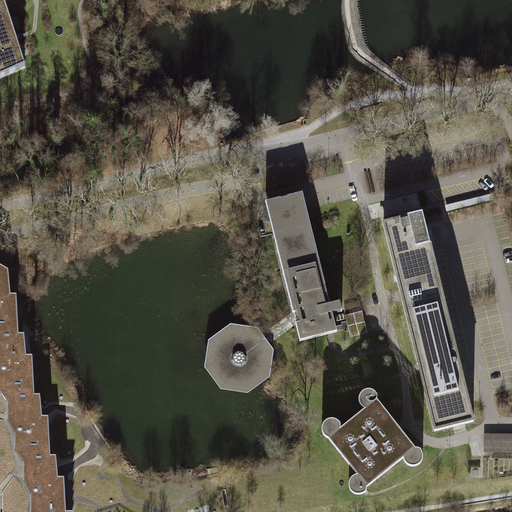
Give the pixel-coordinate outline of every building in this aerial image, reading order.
[(0,0),(0,76),(25,66),(16,38),(4,0),(0,0)] [(301,338),(335,330),(336,327),(302,193),(268,202),(301,338)] [(384,226),(434,431),(457,426),(473,422),(470,409),(427,230),(424,217),(401,222),(384,226)] [(0,270),(0,392),(8,404),(8,417),(8,423),(16,436),(16,453),(23,463),(24,472),(24,484),(31,497),(31,511),(62,511),(61,482),(55,482),(54,471),(53,460),(47,460),(45,420),(39,420),(38,415),(37,399),(31,399),(29,359),(23,359),(22,356),(21,337),(15,337),(13,298),(7,298),(4,273),(0,270)] [(452,278),(447,279),(451,298),(456,297),(452,278)] [(336,327),(337,332),(343,331),(343,333),(349,331),(351,338),(368,333),(363,311),(345,316),(346,322),(341,323),(342,326),(336,327)] [(205,368),(221,390),(248,394),(270,378),(274,351),(258,329),(231,325),(209,341),(205,368)] [(415,448),(377,400),(378,396),(374,392),(368,390),(362,393),(359,396),(358,403),(362,408),(366,409),(340,430),(340,425),(336,421),(329,420),(324,423),(322,428),(322,433),(325,437),(328,437),(358,476),(352,477),(349,481),(349,488),(351,492),(357,494),(362,494),(366,491),(367,487),(403,459),(406,464),(411,467),(418,466),(423,460),(423,454),(419,449),(415,448)] [(511,439),(484,439),(483,453),(511,453),(511,439)]
